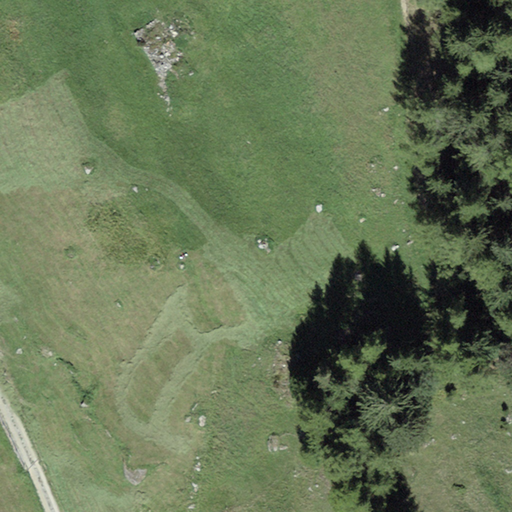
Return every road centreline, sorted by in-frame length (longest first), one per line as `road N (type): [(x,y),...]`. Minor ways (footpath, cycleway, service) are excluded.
road 1 (track): [(382,0),(393,119),(423,233),(421,300),(380,305),(341,243),(296,226)]
road 2 (track): [(51,511),(0,399)]
